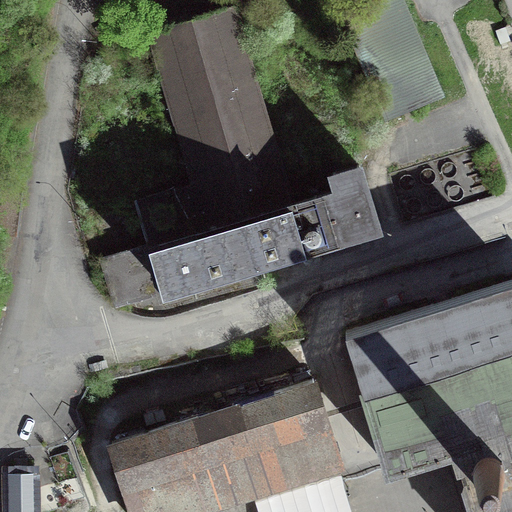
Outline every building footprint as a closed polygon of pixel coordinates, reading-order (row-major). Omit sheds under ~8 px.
[(344,13),(388,119),(435,100),(393,0),(375,0),(365,4),(363,0),(351,0),(355,8),(344,13)] [(336,190),(288,204),(231,11),(149,35),(194,186),(137,203),(149,246),(102,260),(115,304),(376,226),(357,166),(331,174),(336,190)] [(18,194),(0,192),(0,230),(13,232),(18,194)] [(511,511),(511,279),(344,331),(386,466),(385,468),(453,446),(473,511),(511,511)] [(189,511),(217,504),(338,466),(311,379),(111,441),(132,511),(189,511)]
